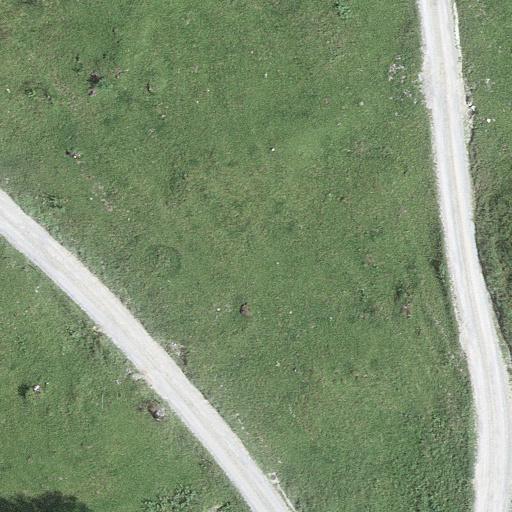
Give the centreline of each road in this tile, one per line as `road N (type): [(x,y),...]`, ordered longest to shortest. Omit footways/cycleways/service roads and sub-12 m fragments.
road 1 (unclassified): [(493,511),(494,412),(469,288),(433,0)]
road 2 (unclassified): [(0,212),(120,327),(271,511)]
